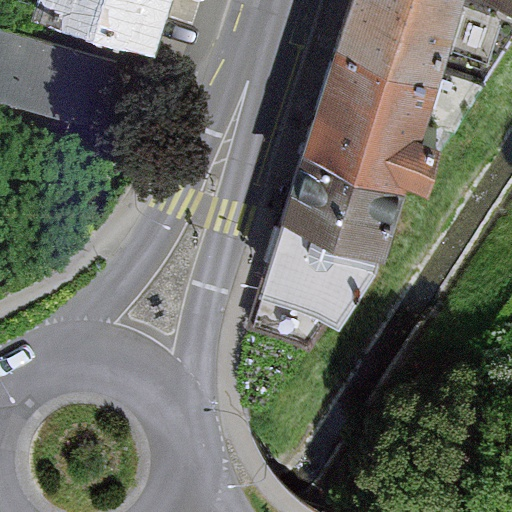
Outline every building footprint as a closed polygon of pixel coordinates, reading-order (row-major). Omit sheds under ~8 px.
[(47,0),(164,37),(175,0),(47,0)] [(450,0),(342,0),(296,147),(394,178),(403,152),(428,159),(442,112),(417,105),(450,0)] [(0,26),(0,97),(126,134),(145,72),(0,26)] [(374,242),(394,178),(296,147),(271,229),(362,256),(374,242)] [(362,256),(271,229),(258,269),(265,271),(338,292),(362,256)] [(338,292),(265,271),(251,319),(306,335),(338,292)]
